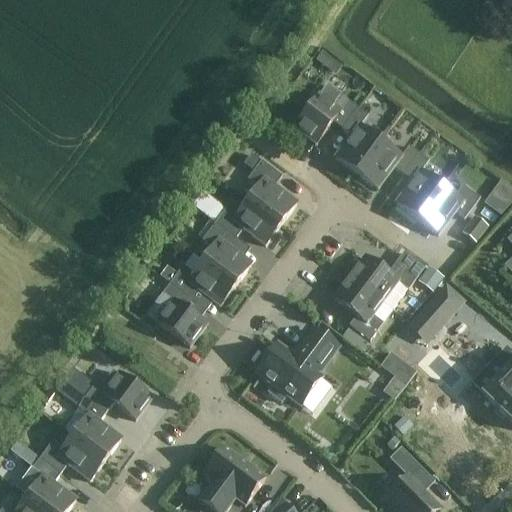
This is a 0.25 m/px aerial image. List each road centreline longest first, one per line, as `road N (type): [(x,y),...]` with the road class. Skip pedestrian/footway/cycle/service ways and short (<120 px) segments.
road 1 (track): [(0,467),(248,132),(335,0)]
road 2 (residential): [(215,411),(210,379),(340,198)]
road 3 (residential): [(347,511),(310,475),(215,411)]
road 4 (residential): [(142,511),(215,411)]
road 5 (residential): [(439,268),(340,198)]
